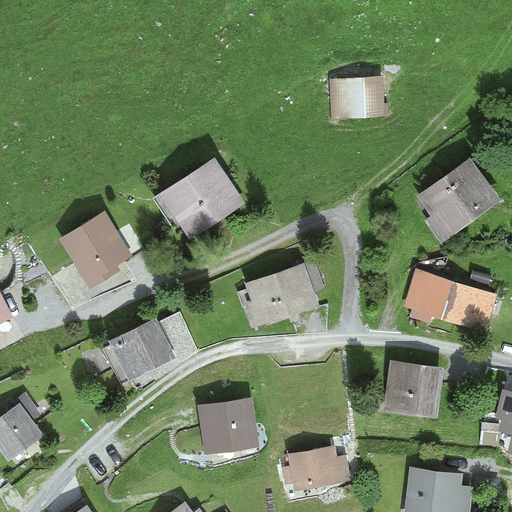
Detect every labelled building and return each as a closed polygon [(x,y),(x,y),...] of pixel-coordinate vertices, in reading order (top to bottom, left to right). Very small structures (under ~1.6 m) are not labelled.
[(386,113),(386,104),(379,105),(378,81),(333,83),(334,116),(386,113)] [(169,222),(178,235),(232,199),(212,167),(172,194),(184,212),(169,222)] [(471,168),(428,200),(449,228),(492,197),(471,168)] [(113,268),(108,260),(120,252),(102,222),(72,241),(95,279),(113,268)] [(251,304),(257,319),(311,300),(305,284),(318,280),(311,259),(292,265),(294,272),(239,292),(244,306),(251,304)] [(429,319),(433,309),(482,326),(491,298),(422,275),(412,303),(415,304),(412,315),(429,319)] [(186,325),(180,310),(159,321),(166,335),(186,325)] [(104,347),(119,378),(169,353),(154,323),(104,347)] [(396,370),(392,402),(431,407),(436,372),(422,371),(422,373),(396,370)] [(0,419),(0,442),(9,455),(39,433),(28,418),(37,412),(25,396),(17,402),(19,405),(0,419)] [(205,409),(210,446),(252,440),(247,403),(205,409)] [(484,425),(482,441),(496,442),(498,427),(484,425)] [(294,455),(299,483),(337,477),(332,449),(294,455)] [(416,473),(411,511),(463,511),(466,490),(454,489),(455,478),(416,473)]
